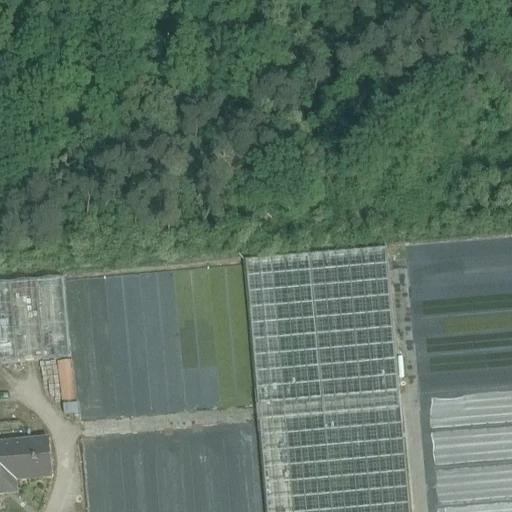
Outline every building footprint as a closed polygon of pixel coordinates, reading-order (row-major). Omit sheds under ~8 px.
[(262,406),(264,422),(272,511),(415,511),(391,251),(249,263),(262,406)] [(199,267),(211,411),(257,406),(245,264),(199,267)] [(155,271),(168,414),(203,411),(191,268),(155,271)] [(112,276),(125,418),(161,415),(149,272),(112,276)] [(80,423),(118,419),(105,276),(68,279),(80,423)] [(63,280),(0,285),(0,364),(1,366),(70,360),(63,280)] [(71,369),(55,370),(59,413),(75,411),(71,369)] [(119,435),(126,435),(163,431),(169,431),(204,428),(212,427),(259,423),(264,422),(262,406),(257,406),(211,411),(203,411),(168,414),(161,415),(125,418),(118,419),(80,423),(82,439),(119,435)] [(266,511),(259,423),(212,427),(220,511),(266,511)] [(211,511),(204,428),(169,431),(175,511),(211,511)] [(169,511),(163,431),(126,435),(132,511),(169,511)] [(125,511),(119,435),(82,439),(88,511),(125,511)] [(49,442),(0,446),(0,496),(6,496),(5,483),(52,479),(49,442)]
